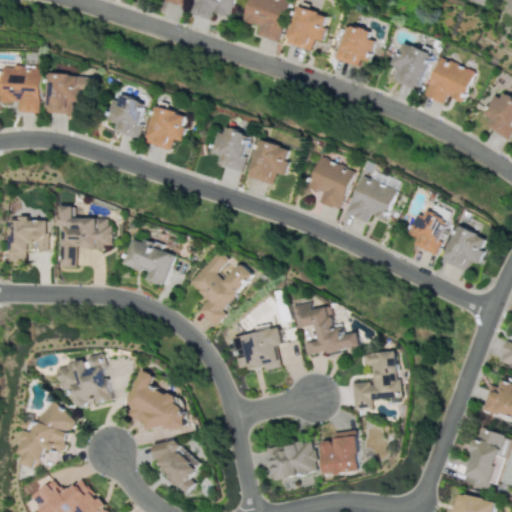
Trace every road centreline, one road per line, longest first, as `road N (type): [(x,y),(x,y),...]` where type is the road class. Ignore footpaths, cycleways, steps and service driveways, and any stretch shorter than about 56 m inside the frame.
road 1 (residential): [(0,140),(75,145),(301,222),(490,311)]
road 2 (residential): [(76,0),(364,97),(511,173)]
road 3 (residential): [(0,292),(100,294),(139,302),(176,323),(221,379),(251,511)]
road 4 (residential): [(452,409),(413,506),(350,501),(283,511)]
road 5 (residential): [(511,262),(452,409)]
